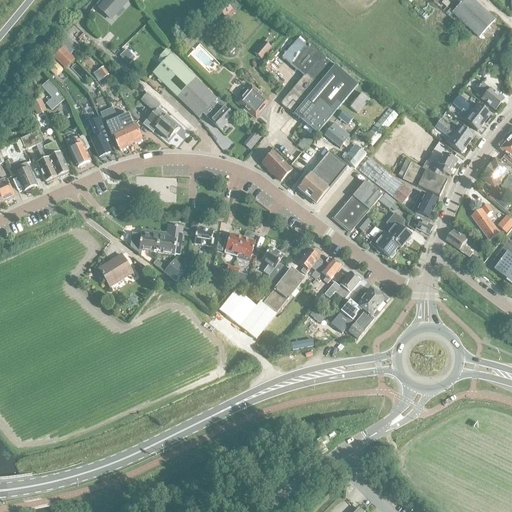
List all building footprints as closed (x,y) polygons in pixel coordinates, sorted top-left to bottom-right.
[(129,0),(104,0),(97,8),(111,21),(130,0),(129,0)] [(472,0),(464,0),(452,13),(479,38),(495,20),(472,0)] [(218,11),(225,18),(232,10),(226,3),(218,11)] [(70,55),(79,46),(68,34),(58,44),(62,48),(53,58),(65,70),(75,60),(70,55)] [(297,40),(282,58),(304,77),(305,76),(317,86),(334,65),(310,45),(307,48),(297,40)] [(271,49),(264,43),(255,54),(261,60),(271,49)] [(235,50),(230,45),(226,50),(230,54),(235,50)] [(135,58),(127,49),(119,56),(128,65),(135,58)] [(154,74),(177,97),(195,79),(166,50),(159,58),(164,63),(154,74)] [(57,78),(64,71),(54,61),(54,62),(51,59),(47,63),(50,66),(47,69),(57,78)] [(317,133),(358,85),(334,65),(317,86),(294,114),(317,133)] [(104,67),(93,74),(98,82),(109,75),(104,67)] [(282,104),(294,114),(317,86),(305,76),(304,77),(282,104)] [(195,79),(177,97),(198,118),(210,105),(216,100),(216,99),(195,79)] [(49,81),(41,87),(52,99),(46,104),(51,111),(66,100),(49,81)] [(481,101),(495,112),(504,100),(490,89),(482,83),(476,90),(484,97),(481,101)] [(252,87),(248,91),(246,89),(244,89),(241,90),(239,93),(238,96),(239,99),(241,100),(238,104),(256,119),(270,103),(252,87)] [(147,94),(140,101),(153,113),(156,110),(157,110),(160,106),(147,94)] [(362,94),(350,108),(357,114),(369,100),(362,94)] [(459,96),(455,101),(484,124),(491,115),(477,105),(473,109),(464,103),(466,101),(459,96)] [(31,103),(37,116),(47,111),(41,99),(31,103)] [(216,100),(210,105),(218,113),(211,121),(221,130),(234,117),(224,107),(224,108),(216,100)] [(455,101),(452,105),(459,110),(461,112),(461,113),(462,114),(459,118),(464,122),(478,133),(484,124),(455,101)] [(372,146),(398,115),(389,108),(364,139),(372,146)] [(130,145),(118,118),(115,110),(101,116),(110,137),(113,135),(119,150),(120,150),(122,151),(125,149),(126,147),(130,145)] [(157,110),(156,110),(153,113),(143,125),(152,133),(156,129),(168,140),(178,128),(163,115),(163,116),(157,110)] [(343,111),(338,118),(348,126),(353,119),(343,111)] [(128,114),(118,118),(130,145),(135,143),(137,144),(140,143),(141,141),(142,140),(135,124),(134,125),(130,116),(128,114)] [(100,118),(88,123),(93,133),(88,135),(99,158),(100,158),(101,159),(106,157),(105,156),(110,153),(103,137),(107,135),(100,118)] [(445,129),(467,146),(474,138),(460,127),(456,132),(440,120),(437,124),(445,129)] [(340,148),(350,136),(334,123),(325,135),(340,148)] [(461,155),(467,146),(445,129),(437,124),(434,128),(450,140),(447,144),(461,155)] [(37,133),(21,140),(26,151),(36,146),(42,144),(41,141),(37,133)] [(78,136),(66,142),(68,148),(78,168),(79,167),(81,168),(84,167),(84,165),(90,163),(85,151),(90,149),(84,136),(79,138),(78,136)] [(502,149),(501,150),(507,155),(504,158),(511,165),(511,142),(510,141),(506,145),(504,144),(502,147),(502,149)] [(55,142),(43,148),(46,153),(48,158),(57,177),(61,175),(62,177),(68,175),(67,173),(68,172),(60,153),(55,142)] [(344,160),(345,160),(355,169),(366,155),(355,146),(344,160)] [(313,171),(332,186),(347,167),(329,152),(313,171)] [(42,161),(37,164),(45,183),(46,182),(47,184),(53,181),(52,179),(57,177),(48,158),(46,153),(40,156),(42,161)] [(263,163),(281,182),(291,172),(273,153),(263,163)] [(432,165),(428,173),(439,178),(442,173),(450,177),(457,162),(442,155),(437,167),(432,165)] [(496,160),(489,171),(511,186),(511,178),(510,177),(509,178),(506,176),(510,170),(511,167),(511,165),(504,158),(500,163),(496,160)] [(359,171),(401,205),(411,193),(369,159),(359,171)] [(5,163),(4,163),(11,178),(16,175),(24,192),(25,192),(26,193),(28,193),(30,192),(32,190),(31,189),(37,187),(28,168),(26,164),(14,169),(10,160),(5,162),(5,163)] [(446,182),(428,173),(410,165),(402,180),(438,198),(446,182)] [(332,186),(313,171),(298,190),(316,205),(332,186)] [(496,191),(499,186),(503,188),(502,188),(511,194),(511,186),(489,171),(481,182),(496,191)] [(0,196),(3,202),(7,200),(9,201),(13,200),(13,197),(14,197),(6,179),(0,181),(0,196)] [(350,234),(369,212),(382,196),(365,182),(338,214),(338,224),(350,234)] [(421,193),(412,211),(428,219),(431,213),(432,213),(432,212),(434,209),(434,208),(434,207),(437,201),(421,193)] [(384,194),(379,201),(389,209),(395,203),(384,194)] [(500,196),(495,203),(505,211),(510,204),(500,196)] [(500,234),(491,221),(494,218),(491,214),(493,212),(488,206),(472,218),(490,242),(500,234)] [(401,249),(406,243),(407,244),(408,244),(411,241),(411,239),(410,238),(399,228),(404,222),(395,214),(386,225),(391,231),(387,237),(386,237),(398,247),(401,249)] [(414,217),(414,219),(419,221),(415,229),(428,236),(432,227),(428,225),(430,221),(416,214),(414,217)] [(511,229),(511,219),(508,217),(499,228),(508,235),(511,229)] [(362,233),(370,223),(364,218),(356,228),(362,233)] [(169,226),(168,234),(165,255),(174,257),(175,256),(180,256),(183,237),(190,238),(191,231),(183,230),(183,228),(169,226)] [(191,231),(190,238),(195,238),(194,245),(211,248),(213,232),(196,229),(196,232),(191,231)] [(160,255),(163,255),(165,255),(168,234),(141,231),(139,252),(154,254),(154,253),(160,254),(160,255)] [(455,232),(447,242),(470,259),(474,254),(465,247),(468,242),(455,232)] [(230,235),(225,252),(225,254),(237,258),(242,239),(242,237),(237,236),(237,237),(230,235)] [(395,254),(393,253),(398,247),(386,237),(387,237),(384,235),(379,242),(375,239),(370,245),(382,255),(383,254),(389,259),(389,258),(390,259),(392,259),(395,256),(395,254)] [(237,258),(236,259),(249,263),(250,259),(255,243),(249,241),(249,240),(244,238),(244,239),(242,239),(237,258)] [(496,271),(508,280),(511,274),(511,246),(508,244),(498,258),(502,262),(496,271)] [(270,248),(261,262),(273,270),(266,280),(273,285),(285,268),(279,263),(283,257),(277,253),(278,252),(273,248),(272,249),(270,248)] [(314,271),(322,261),(319,259),(315,255),(314,253),(312,251),(310,251),(308,250),(298,263),(304,268),(301,272),(305,276),(308,272),(309,272),(311,269),(314,271)] [(98,270),(110,289),(133,274),(121,255),(98,270)] [(484,263),(474,256),(470,262),(480,269),(484,263)] [(186,269),(175,260),(164,274),(175,283),(182,288),(188,280),(182,275),(186,269)] [(327,265),(322,261),(314,271),(315,272),(311,277),(316,280),(321,274),(326,278),(323,282),(327,285),(341,267),(336,264),(336,263),(334,260),(332,261),(332,260),(327,265)] [(158,269),(161,265),(156,261),(153,265),(158,269)] [(291,269),(266,300),(264,304),(277,313),(305,280),(291,269)] [(345,301),(350,295),(360,282),(359,281),(360,279),(356,275),(355,277),(350,273),(346,278),(341,274),(324,295),(329,299),(335,293),(345,301)] [(364,312),(356,322),(361,326),(360,328),(365,332),(375,319),(372,316),(384,301),(370,290),(356,306),(359,308),(358,308),(361,311),(361,312),(362,310),(364,312)] [(235,291),(219,311),(256,340),(277,313),(264,304),(266,300),(264,298),(261,302),(261,301),(256,307),(235,291)] [(356,316),(360,311),(361,311),(358,308),(357,308),(358,308),(349,301),(340,313),(341,313),(334,321),(340,327),(347,318),(352,322),(356,317),(356,316)] [(356,322),(348,332),(357,340),(365,332),(360,328),(361,326),(356,322)] [(312,340),(291,344),(292,351),(313,347),(312,340)] [(316,441),(319,446),(326,442),(323,436),(316,441)] [(322,444),(317,447),(313,449),(313,450),(315,452),(316,454),(325,449),(323,446),(322,444)]
